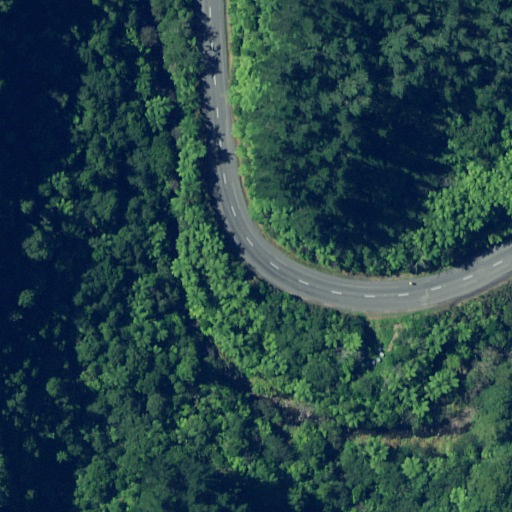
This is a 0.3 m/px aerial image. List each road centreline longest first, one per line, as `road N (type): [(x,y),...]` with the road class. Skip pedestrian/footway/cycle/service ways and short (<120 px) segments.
road 1 (track): [(265,511),(220,465),(147,443),(95,449),(61,201),(27,146),(52,0)]
road 2 (unclassified): [(511,244),(450,285),(400,299),(290,271),(228,228),(210,174),(197,44),(203,0)]
